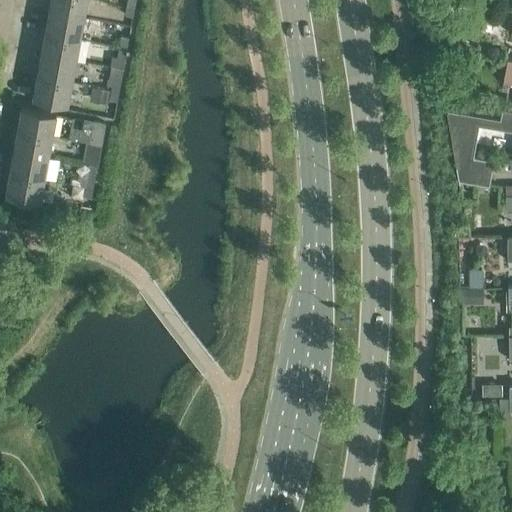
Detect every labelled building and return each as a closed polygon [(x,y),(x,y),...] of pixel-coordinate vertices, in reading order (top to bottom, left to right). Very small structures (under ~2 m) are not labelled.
[(83,16),(86,0),(50,0),(48,10),(83,16)] [(133,15),(135,4),(126,3),(124,14),(133,15)] [(79,37),(83,16),(48,10),(44,31),(79,37)] [(75,58),(79,37),(44,31),(41,52),(75,58)] [(127,46),(129,35),(121,34),(119,45),(127,46)] [(458,38),(456,49),(467,51),(469,40),(458,38)] [(125,57),(127,46),(119,45),(117,56),(125,57)] [(71,80),(75,58),(41,52),(37,73),(71,80)] [(511,59),(506,59),(503,80),(511,82),(511,108),(502,106),(502,108),(511,109),(511,59)] [(123,68),(111,66),(109,78),(103,77),(101,87),(105,87),(119,90),(123,68)] [(67,103),(71,80),(37,73),(32,96),(67,103)] [(117,100),(119,90),(105,87),(103,97),(117,100)] [(56,113),(21,106),(17,128),(52,134),(56,113)] [(511,109),(502,108),(499,121),(511,123),(511,109)] [(102,144),(106,122),(83,118),(81,129),(91,131),(89,141),(102,144)] [(48,156),(52,134),(17,128),(13,149),(48,156)] [(102,144),(89,141),(84,140),(82,151),(84,151),(81,162),(89,163),(98,165),(102,144)] [(44,177),(48,156),(13,149),(9,170),(44,177)] [(466,155),(464,167),(490,172),(492,160),(466,155)] [(93,186),(98,165),(89,163),(85,184),(93,186)] [(488,184),(490,172),(464,167),(462,180),(488,184)] [(40,199),(44,177),(9,170),(5,193),(40,199)] [(91,197),(93,186),(85,184),(83,195),(91,197)] [(500,383),(483,383),(483,394),(500,394),(500,383)]
